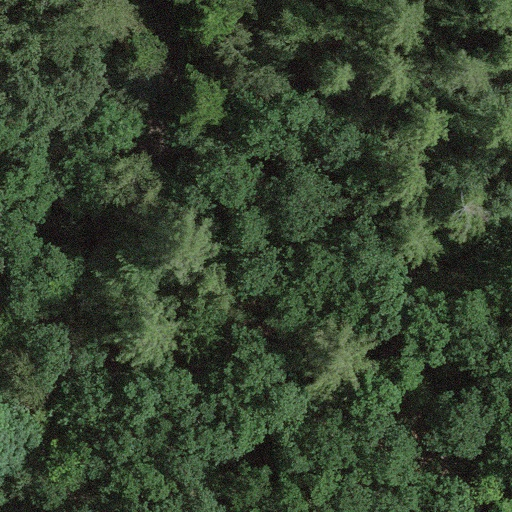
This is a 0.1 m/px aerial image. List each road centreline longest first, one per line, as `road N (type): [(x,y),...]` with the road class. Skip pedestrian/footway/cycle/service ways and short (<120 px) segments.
road 1 (track): [(0,376),(246,348),(395,286),(511,196)]
road 2 (track): [(0,343),(85,253),(174,36),(181,0)]
